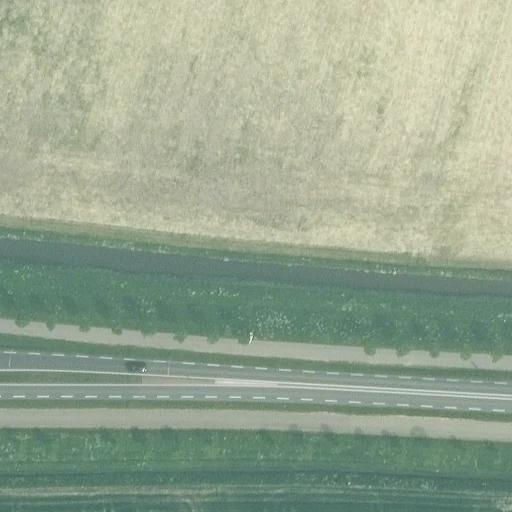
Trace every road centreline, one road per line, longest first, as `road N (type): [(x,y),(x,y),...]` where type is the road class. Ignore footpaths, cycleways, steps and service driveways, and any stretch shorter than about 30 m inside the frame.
road 1 (unclassified): [(511,363),(0,326)]
road 2 (unclassified): [(511,434),(277,421),(0,419)]
road 3 (primary): [(400,392),(0,364)]
road 4 (primary): [(0,393),(400,392)]
